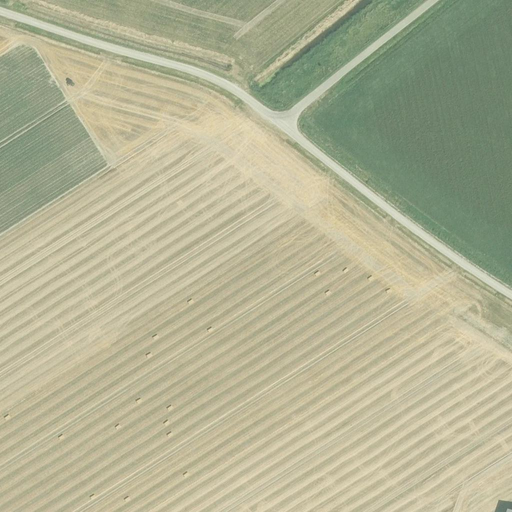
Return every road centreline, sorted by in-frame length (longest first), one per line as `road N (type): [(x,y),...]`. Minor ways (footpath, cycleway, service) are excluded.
road 1 (unclassified): [(278,123),(213,78),(0,11)]
road 2 (unclassified): [(511,297),(278,123)]
road 3 (residential): [(278,123),(433,0)]
